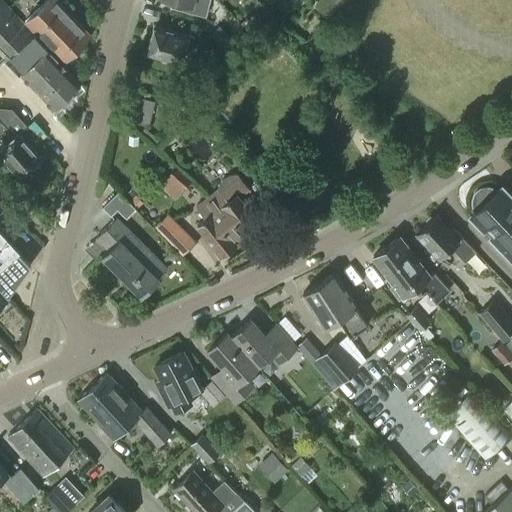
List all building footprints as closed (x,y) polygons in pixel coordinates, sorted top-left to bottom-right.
[(0,0),(0,45),(8,54),(4,58),(6,61),(34,33),(0,0)] [(45,0),(38,8),(77,48),(91,34),(57,0),(45,0)] [(250,28),(269,9),(259,0),(243,0),(243,1),(252,10),(242,20),(250,28)] [(318,0),(315,4),(330,18),(346,0),(318,0)] [(77,48),(38,8),(25,20),(64,61),(77,48)] [(198,18),(229,50),(237,41),(206,12),(198,18)] [(194,36),(154,25),(148,52),(179,61),(183,47),(191,49),(194,36)] [(80,81),(34,33),(6,61),(18,74),(19,72),(53,107),(80,81)] [(227,51),(217,41),(207,51),(217,61),(227,51)] [(0,135),(6,142),(0,147),(0,151),(20,174),(40,155),(18,131),(16,132),(9,123),(6,125),(0,131),(0,135)] [(168,176),(182,188),(190,179),(177,167),(168,176)] [(217,189),(209,196),(240,238),(245,234),(246,235),(260,223),(239,197),(250,188),(237,173),(233,173),(229,174),(226,176),(223,178),(220,180),(218,183),(217,187),(217,189)] [(511,206),(497,191),(495,189),(494,188),(492,187),(490,187),(488,186),(486,186),(484,186),(482,187),(480,188),(478,189),(476,190),(475,192),(474,193),(473,195),(472,197),(472,199),(472,201),(472,203),(473,205),(473,207),(475,209),(476,211),(494,229),(489,234),(511,257),(511,256),(511,206)] [(135,208),(118,191),(102,207),(110,215),(117,209),(126,217),(135,208)] [(240,238),(209,196),(198,205),(207,217),(198,224),(222,255),(235,244),(235,241),(240,238)] [(451,225),(447,229),(434,214),(416,231),(439,255),(450,246),(464,260),(474,250),(451,225)] [(151,221),(168,240),(178,231),(167,218),(164,221),(158,215),(151,221)] [(96,237),(108,248),(102,255),(141,294),(158,277),(156,275),(166,265),(117,217),(96,237)] [(0,226),(0,303),(9,295),(8,292),(30,263),(18,249),(19,248),(0,226)] [(386,245),(421,292),(424,289),(435,301),(449,289),(432,269),(428,273),(399,235),(386,245)] [(421,292),(386,245),(372,256),(394,283),(390,286),(397,297),(412,286),(418,294),(421,292)] [(334,272),(318,282),(351,334),(366,324),(334,272)] [(351,334),(318,282),(302,292),(325,330),(339,321),(348,335),(351,334)] [(503,340),(511,331),(511,317),(495,298),(479,312),(503,340)] [(430,320),(415,304),(405,313),(420,330),(430,320)] [(250,317),(231,335),(230,335),(258,365),(268,355),(276,364),(295,346),(274,323),(264,332),(250,317)] [(446,340),(457,330),(447,320),(437,330),(446,340)] [(230,335),(231,335),(227,331),(206,349),(222,365),(211,375),(234,402),(253,385),(245,376),(258,365),(230,335)] [(367,358),(348,335),(339,343),(336,339),(321,352),(306,336),(296,345),(314,366),(312,368),(319,376),(321,374),(333,388),(359,365),(367,358)] [(505,363),(511,357),(511,352),(502,341),(493,348),(505,363)] [(200,387),(182,351),(155,364),(167,388),(162,390),(170,403),(200,387)] [(92,384),(127,423),(133,417),(157,444),(171,432),(146,404),(141,409),(107,370),(92,384)] [(127,423),(92,384),(77,397),(112,436),(127,423)] [(483,459),(511,435),(471,390),(444,414),(483,459)] [(511,417),(511,394),(510,392),(498,403),(511,417)] [(73,447),(37,409),(8,436),(44,475),(73,447)] [(220,451),(201,430),(189,442),(217,472),(221,476),(224,472),(230,478),(238,470),(220,451)] [(271,450),(262,458),(278,475),(287,467),(271,450)] [(300,456),(291,464),(290,465),(300,476),(301,475),(308,482),(317,474),(300,456)] [(0,478),(1,478),(22,503),(38,489),(19,467),(9,474),(0,463),(0,478)] [(225,480),(214,491),(194,469),(174,487),(196,511),(213,511),(216,509),(218,511),(230,511),(245,499),(236,489),(234,491),(225,480)] [(408,479),(401,486),(411,495),(418,488),(408,479)] [(511,511),(511,484),(509,488),(501,479),(485,494),(492,502),(481,511),(511,511)] [(66,511),(75,503),(64,492),(52,503),(61,511),(66,511)] [(125,511),(109,494),(88,511),(125,511)] [(259,511),(258,510),(246,498),(245,499),(230,511),(259,511)]
